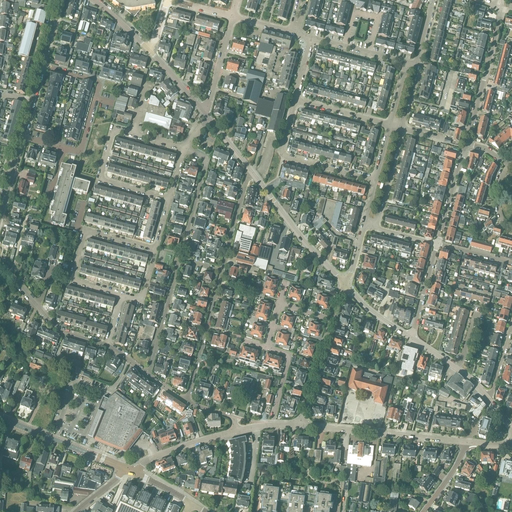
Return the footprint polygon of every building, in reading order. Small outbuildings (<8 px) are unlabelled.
[(69,0),(69,3),(68,6),(71,7),(70,10),(75,11),(77,4),(80,5),(82,0),(81,0),(74,0),(75,1),(69,0)] [(113,0),(134,18),(142,9),(155,7),(153,0),(113,0)] [(248,0),(246,11),(255,13),(258,0),(281,0),(277,19),(286,21),(291,0),(248,0)] [(422,4),(414,0),(412,5),(421,8),(422,4)] [(388,13),(389,8),(384,6),(385,2),(381,1),(380,5),(379,11),(388,13)] [(419,13),(421,8),(412,5),(410,10),(419,13)] [(71,7),(68,6),(66,12),(67,13),(66,17),(73,19),(74,15),(78,16),(79,13),(75,11),(70,10),(71,7)] [(91,17),(93,10),(88,8),(85,7),(83,13),(81,22),(80,22),(78,31),(86,33),(89,24),(89,21),(91,22),(92,18),(91,18),(91,17)] [(397,16),(397,14),(393,13),(394,9),(389,8),(388,13),(387,16),(387,17),(392,18),(396,19),(397,16)] [(442,12),(441,14),(448,16),(452,17),(452,14),(449,14),(450,10),(443,8),(442,12)] [(35,11),(34,17),(32,22),(33,23),(33,24),(43,27),(47,14),(35,11)] [(168,24),(167,27),(175,29),(176,26),(177,21),(180,13),(174,11),(172,19),(175,20),(173,25),(168,24)] [(191,16),(185,14),(183,22),(187,23),(186,26),(191,27),(194,18),(191,17),(191,16)] [(489,29),(491,23),(486,22),(486,21),(483,20),(484,17),(483,17),(481,16),(480,20),(479,23),(482,24),(481,27),(489,29)] [(201,27),(203,19),(197,17),(194,25),(201,27)] [(305,26),(311,28),(314,19),(311,18),(310,21),(307,21),(305,26)] [(102,36),(103,32),(104,30),(104,29),(105,29),(107,21),(102,20),(101,23),(100,22),(96,34),(102,36)] [(4,22),(0,21),(0,28),(6,29),(6,27),(9,28),(9,25),(7,25),(3,24),(4,22)] [(108,21),(107,21),(105,29),(104,29),(104,30),(110,31),(112,23),(112,22),(111,21),(109,21),(108,21)] [(322,25),(319,24),(317,29),(323,31),(326,22),(323,21),(322,25)] [(220,24),(214,22),(212,30),(211,32),(217,34),(218,28),(220,29),(221,25),(219,25),(220,24)] [(19,49),(20,50),(19,56),(29,58),(37,27),(27,25),(26,31),(24,30),(19,49)] [(339,25),(336,25),(335,28),(332,27),(331,33),(330,33),(337,35),(337,34),(339,25)] [(381,26),(379,30),(388,33),(390,34),(392,28),(381,26)] [(63,33),(61,42),(67,44),(66,47),(71,48),(76,30),(71,29),(70,35),(63,33)] [(260,43),(268,45),(269,40),(282,43),(281,48),(289,50),(292,39),(279,35),(278,35),(278,36),(276,36),(277,35),(276,35),(277,35),(263,31),(260,43)] [(408,33),(408,32),(407,32),(405,37),(408,38),(416,40),(418,35),(408,33)] [(184,44),(183,49),(184,49),(186,50),(188,46),(192,47),(195,36),(188,34),(188,35),(186,44),(184,44)] [(116,41),(113,40),(111,47),(120,50),(123,37),(117,35),(116,41)] [(129,38),(123,37),(120,50),(129,52),(131,45),(128,44),(129,38)] [(376,45),(381,46),(382,46),(384,37),(381,37),(380,40),(377,39),(376,45)] [(158,50),(163,52),(167,40),(164,39),(163,43),(160,43),(158,50)] [(392,43),(389,42),(387,48),(388,48),(393,49),(396,40),(393,39),(392,43)] [(78,43),(76,50),(79,51),(80,51),(87,53),(89,48),(89,46),(78,43)] [(406,46),(402,45),(401,51),(401,52),(407,53),(409,44),(406,43),(406,46)] [(247,51),(248,49),(243,48),(233,46),(232,51),(237,52),(237,53),(238,53),(239,53),(242,54),(243,54),(246,55),(247,51)] [(205,50),(204,54),(212,56),(214,50),(203,47),(202,50),(205,50)] [(64,51),(59,49),(58,55),(70,59),(73,50),(65,48),(64,51)] [(182,58),(183,53),(184,49),(183,49),(179,48),(176,59),(173,67),(179,69),(182,58)] [(95,49),(91,62),(98,63),(101,51),(95,49)] [(321,61),(321,59),(323,52),(321,51),(321,50),(318,49),(318,50),(317,50),(315,59),(321,61)] [(0,55),(2,56),(2,58),(8,59),(8,57),(5,56),(6,52),(5,52),(0,51),(0,55)] [(108,52),(101,51),(98,63),(104,65),(108,52)] [(131,65),(134,66),(137,56),(132,54),(128,66),(131,66),(131,65)] [(212,56),(204,54),(203,60),(211,62),(212,56)] [(277,77),(276,80),(277,81),(290,84),(297,56),(288,54),(287,57),(283,56),(282,60),(286,61),(284,68),(280,67),(279,71),(283,72),(281,78),(278,77),(277,77)] [(70,59),(58,55),(57,55),(55,61),(61,63),(60,66),(68,68),(70,59)] [(79,56),(75,68),(81,70),(85,57),(79,56)] [(137,68),(139,69),(142,57),(137,56),(134,66),(137,67),(137,68)] [(91,59),(85,57),(81,70),(87,72),(91,59)] [(142,57),(139,69),(141,69),(142,68),(145,69),(148,59),(142,57)] [(350,66),(352,59),(350,59),(350,58),(347,57),(347,58),(346,58),(344,65),(345,65),(344,67),(350,69),(350,66)] [(21,61),(21,63),(33,66),(34,61),(25,58),(24,62),(21,61)] [(229,60),(228,65),(242,69),(243,65),(239,64),(239,63),(229,60)] [(479,70),(480,66),(469,62),(465,61),(465,64),(473,66),(472,69),(479,70)] [(33,66),(21,63),(20,66),(23,66),(22,70),(31,72),(33,66)] [(105,63),(102,76),(108,78),(112,65),(105,63)] [(370,64),(368,71),(367,73),(373,75),(376,65),(370,64)] [(108,78),(114,80),(118,67),(112,65),(108,78)] [(226,70),(247,76),(248,71),(242,69),(228,65),(226,70)] [(384,75),(386,75),(393,77),(393,76),(394,76),(394,74),(394,73),(394,71),(393,70),(394,68),(386,66),(384,75)] [(124,69),(118,67),(114,80),(120,81),(124,69)] [(150,75),(149,76),(153,77),(153,76),(160,78),(159,82),(162,83),(163,77),(161,76),(162,72),(151,69),(150,75)] [(476,80),(477,75),(471,74),(472,72),(462,70),(462,74),(469,76),(468,79),(476,80)] [(125,71),(122,83),(130,85),(137,87),(140,88),(143,77),(125,71)] [(246,81),(248,81),(262,85),(264,79),(265,76),(248,71),(247,76),(246,81)] [(425,77),(436,80),(437,77),(434,76),(435,74),(424,71),(424,74),(425,74),(425,77)] [(52,72),(50,78),(61,81),(63,81),(65,76),(52,72)] [(29,78),(18,74),(17,77),(20,77),(19,81),(28,83),(29,78)] [(206,78),(198,76),(197,82),(204,84),(206,78)] [(51,78),(50,83),(60,86),(61,81),(50,78),(51,78)] [(225,84),(224,84),(234,87),(236,81),(226,78),(225,80),(224,80),(223,83),(225,84)] [(458,78),(455,90),(464,92),(467,80),(458,78)] [(161,89),(163,91),(171,84),(167,80),(158,88),(160,89),(161,89)] [(280,88),(288,90),(290,84),(277,81),(276,80),(275,84),(281,85),(280,88)] [(242,101),(243,102),(257,106),(262,85),(248,81),(248,82),(247,84),(246,88),(245,90),(244,96),(242,101)] [(58,91),(60,92),(62,86),(60,86),(50,83),(49,88),(58,91)] [(164,94),(165,96),(174,88),(171,84),(163,91),(162,92),(164,94)] [(223,88),(223,90),(232,93),(234,87),(224,84),(224,85),(223,85),(222,88),(223,88)] [(310,94),(312,95),(314,86),(308,84),(306,93),(306,94),(309,95),(310,94)] [(79,85),(78,90),(89,93),(91,88),(81,86),(79,85)] [(125,88),(124,90),(137,94),(138,91),(138,90),(136,89),(137,87),(130,85),(129,89),(125,88)] [(316,96),(318,96),(320,87),(320,86),(315,85),(314,86),(312,95),(312,96),(315,97),(316,96)] [(26,89),(15,86),(14,88),(17,88),(16,92),(17,92),(19,93),(25,94),(26,89)] [(382,89),(381,92),(388,94),(389,93),(390,91),(389,90),(390,88),(383,86),(380,86),(380,88),(382,89)] [(320,87),(318,96),(324,98),(326,89),(320,87)] [(174,88),(165,96),(167,98),(168,97),(170,99),(178,92),(174,88)] [(326,89),(324,98),(330,99),(332,90),(326,89)] [(335,101),(338,91),(332,89),(332,90),(330,99),(330,101),(332,102),(333,100),(335,101)] [(80,91),(78,95),(89,98),(90,94),(89,93),(78,90),(77,90),(80,91)] [(464,92),(455,90),(454,92),(460,94),(459,97),(463,98),(463,99),(470,101),(471,100),(472,98),(471,97),(472,96),(463,94),(464,92)] [(335,101),(341,102),(344,93),(338,91),(335,101)] [(430,95),(419,92),(418,94),(420,95),(419,98),(428,100),(430,95)] [(344,93),(341,102),(347,104),(349,95),(349,94),(344,93)] [(118,94),(114,110),(117,111),(124,113),(126,107),(128,100),(128,97),(118,94)] [(151,94),(146,114),(163,118),(172,120),(172,118),(165,111),(164,109),(162,106),(161,105),(158,102),(155,99),(151,94)] [(289,98),(277,95),(267,131),(279,134),(289,98)] [(349,95),(347,104),(353,105),(355,96),(349,95)] [(355,96),(353,105),(358,107),(360,100),(361,97),(355,96)] [(377,97),(376,103),(385,105),(386,100),(380,98),(377,97)] [(226,107),(229,99),(225,98),(224,102),(219,101),(218,103),(217,103),(216,107),(215,110),(214,114),(216,115),(215,116),(219,117),(219,116),(221,116),(224,106),(226,107)] [(46,99),(44,104),(54,107),(56,107),(57,102),(55,102),(46,99)] [(469,105),(470,104),(463,103),(463,101),(456,99),(455,102),(460,103),(459,107),(468,110),(469,108),(470,106),(469,105)] [(130,101),(128,100),(126,107),(128,107),(128,108),(134,110),(136,102),(130,100),(130,101)] [(180,110),(182,111),(179,118),(173,116),(173,119),(172,119),(172,120),(178,121),(179,122),(179,119),(183,120),(188,122),(192,109),(189,105),(190,104),(178,100),(177,104),(174,103),(172,108),(175,109),(174,114),(177,116),(180,110)] [(274,104),(259,100),(254,115),(270,120),(274,104)] [(377,111),(377,110),(383,112),(385,105),(376,103),(373,102),(371,110),(377,111)] [(223,121),(231,123),(232,119),(233,118),(233,117),(234,111),(229,110),(229,109),(227,109),(226,109),(223,121)] [(305,122),(305,121),(308,112),(305,111),(303,110),(302,111),(300,117),(299,120),(305,122)] [(121,112),(117,111),(116,114),(124,117),(123,119),(131,121),(132,116),(125,114),(121,112)] [(311,123),(312,120),(313,114),(311,113),(311,112),(308,111),(308,112),(305,121),(311,123)] [(459,115),(458,118),(466,120),(467,114),(458,111),(457,114),(459,115)] [(417,127),(420,117),(421,114),(418,113),(417,116),(415,115),(412,124),(416,125),(415,127),(417,127)] [(40,114),(38,119),(48,122),(49,123),(51,117),(41,115),(40,114)] [(163,118),(146,114),(144,123),(169,130),(172,120),(163,118)] [(423,127),(425,118),(420,117),(417,127),(420,128),(420,126),(423,127)] [(466,120),(458,118),(456,117),(454,123),(456,124),(464,126),(466,120)] [(436,121),(433,130),(436,130),(436,132),(438,133),(439,129),(443,130),(445,123),(439,122),(440,119),(436,118),(436,121)] [(479,124),(487,126),(489,120),(481,118),(479,124)] [(336,120),(335,126),(334,129),(340,130),(341,128),(340,128),(342,121),(340,121),(340,120),(337,119),(337,120),(336,120)] [(436,121),(431,119),(428,130),(430,131),(431,129),(433,130),(436,121)] [(177,124),(178,121),(172,120),(169,132),(167,138),(169,138),(171,133),(173,134),(173,132),(182,135),(184,127),(177,124)] [(265,129),(266,126),(264,125),(265,122),(258,120),(257,125),(262,127),(261,128),(265,129)] [(360,126),(354,124),(352,131),(352,134),(357,135),(360,126)] [(487,126),(479,124),(478,130),(486,132),(487,126)] [(37,125),(35,130),(47,133),(49,128),(47,127),(46,127),(37,125)] [(444,132),(447,133),(461,137),(463,132),(455,130),(455,133),(452,132),(448,130),(449,126),(446,125),(444,132)] [(242,129),(239,140),(243,141),(244,141),(245,135),(246,135),(248,129),(242,127),(242,129)] [(511,138),(510,128),(508,129),(502,134),(506,141),(511,138)] [(486,132),(478,130),(476,136),(482,137),(481,140),(484,140),(486,132)] [(461,137),(447,133),(446,136),(451,137),(453,137),(453,140),(460,142),(461,137)] [(506,141),(502,134),(496,139),(502,145),(506,141)] [(11,143),(12,138),(4,136),(1,135),(0,139),(0,142),(7,145),(8,142),(11,143)] [(260,140),(261,136),(256,135),(254,141),(255,142),(253,147),(249,146),(247,152),(255,154),(257,148),(259,143),(260,140)] [(114,147),(120,149),(122,141),(116,139),(114,147)] [(502,145),(496,139),(494,141),(491,139),(489,142),(499,149),(502,145)] [(297,151),(299,144),(300,141),(294,140),(291,149),(297,151)] [(368,142),(365,142),(364,148),(366,148),(373,150),(375,144),(368,142)] [(128,143),(126,151),(132,152),(134,144),(128,143)] [(134,144),(132,152),(138,154),(140,146),(134,144)] [(315,155),(317,149),(317,146),(311,145),(311,147),(309,154),(315,155)] [(140,146),(138,154),(144,156),(146,148),(140,146)] [(27,153),(26,158),(28,158),(27,160),(34,162),(37,162),(39,156),(36,155),(37,151),(38,150),(34,149),(30,148),(29,154),(27,153)] [(144,156),(150,157),(152,149),(146,148),(144,156)] [(150,157),(156,159),(158,151),(152,149),(150,157)] [(335,150),(329,149),(328,151),(326,158),(327,159),(329,160),(330,159),(332,160),(334,153),(335,150)] [(336,154),(334,153),(332,160),(332,161),(335,162),(336,161),(338,161),(340,155),(341,151),(337,150),(336,154)] [(158,151),(156,159),(162,160),(164,152),(158,151)] [(43,158),(42,163),(47,165),(50,155),(51,154),(45,152),(44,153),(43,158)] [(470,158),(470,161),(477,163),(478,160),(480,155),(471,152),(469,158),(470,158)] [(225,153),(220,165),(223,166),(225,162),(226,163),(230,154),(225,153)] [(50,155),(47,165),(55,167),(57,162),(55,161),(57,155),(51,154),(50,155)] [(170,154),(168,162),(174,164),(176,156),(170,154)] [(346,156),(344,163),(350,164),(352,155),(349,154),(349,157),(346,156)] [(52,219),(50,224),(63,228),(66,218),(64,218),(72,191),(76,192),(76,194),(81,195),(81,194),(86,195),(90,184),(87,184),(87,182),(73,178),(76,170),(71,169),(75,157),(74,157),(71,169),(67,168),(70,156),(66,168),(61,166),(48,214),(52,215),(51,219),(52,219)] [(369,167),(370,161),(361,159),(359,167),(363,168),(364,167),(364,166),(369,167)] [(417,161),(417,163),(422,164),(424,165),(423,167),(423,168),(425,169),(426,165),(426,163),(417,161)] [(478,163),(477,163),(470,161),(467,170),(474,172),(474,170),(478,163)] [(186,167),(185,170),(197,173),(197,171),(198,171),(198,170),(198,169),(196,168),(197,164),(191,162),(190,168),(186,167)] [(225,176),(231,177),(232,173),(232,171),(234,163),(229,162),(225,176)] [(486,168),(495,173),(498,168),(491,164),(489,168),(486,167),(486,168)] [(107,173),(113,175),(115,167),(109,165),(107,173)] [(280,185),(284,186),(291,188),(295,189),(303,191),(306,181),(308,173),(308,172),(284,165),(284,167),(282,175),(280,179),(279,185),(280,186),(280,185)] [(119,176),(121,168),(115,167),(113,175),(119,176)] [(232,171),(232,173),(242,175),(243,171),(240,170),(240,168),(236,167),(236,170),(234,169),(233,171),(232,171)] [(125,178),(127,170),(121,168),(119,176),(125,178)] [(487,172),(485,175),(493,178),(495,173),(486,168),(484,170),(487,172)] [(131,180),(133,172),(127,170),(125,178),(131,180)] [(137,181),(139,173),(139,172),(137,172),(137,173),(133,172),(131,180),(137,181)] [(143,175),(139,173),(137,181),(143,183),(145,175),(145,174),(143,173),(143,175)] [(240,182),(242,175),(232,173),(231,177),(234,178),(233,180),(240,182)] [(35,177),(32,176),(27,174),(25,182),(33,184),(35,177)] [(207,179),(223,184),(224,181),(216,179),(217,176),(209,174),(207,179)] [(149,185),(151,177),(145,175),(143,183),(149,185)] [(187,180),(186,182),(194,184),(195,180),(191,179),(192,178),(189,177),(187,177),(187,176),(182,175),(181,178),(187,180)] [(319,184),(321,176),(314,175),(312,182),(319,184)] [(481,177),(481,179),(484,181),(491,183),(493,178),(485,175),(484,178),(481,177)] [(325,186),(327,178),(321,176),(319,184),(325,186)] [(155,187),(157,179),(151,177),(149,185),(155,187)] [(331,187),(333,180),(327,178),(325,186),(331,187)] [(161,188),(163,180),(157,179),(155,187),(161,188)] [(483,182),(483,185),(487,187),(490,188),(491,183),(484,181),(481,179),(480,181),(483,182)] [(169,182),(163,180),(161,188),(167,190),(169,182)] [(338,189),(340,181),(333,180),(331,187),(338,189)] [(344,191),(346,183),(340,181),(338,189),(344,191)] [(25,196),(28,184),(20,182),(17,194),(18,194),(21,195),(20,196),(20,197),(21,198),(22,199),(23,199),(23,198),(24,197),(24,196),(25,196)] [(351,192),(353,185),(346,183),(344,191),(351,192)] [(357,194),(359,186),(353,185),(351,192),(357,194)] [(184,187),(182,186),(180,186),(178,190),(191,194),(192,189),(187,187),(187,186),(185,186),(184,187)] [(294,192),(295,189),(291,188),(284,186),(284,187),(285,187),(284,191),(283,191),(281,199),(289,201),(290,197),(291,197),(292,193),(291,193),(290,193),(291,191),(294,192)] [(359,186),(357,194),(363,196),(365,188),(359,186)] [(95,187),(93,194),(97,196),(96,197),(98,198),(99,196),(101,188),(95,187)] [(248,195),(252,196),(252,195),(256,196),(257,191),(254,191),(255,189),(254,188),(251,187),(251,188),(250,187),(248,195)] [(99,196),(105,198),(107,190),(101,188),(99,196)] [(479,190),(475,188),(475,191),(478,192),(477,194),(484,197),(486,192),(479,190)] [(105,198),(111,199),(113,192),(107,190),(105,198)] [(236,195),(225,193),(225,192),(221,191),(220,193),(225,194),(225,195),(228,196),(227,198),(235,200),(236,195)] [(111,199),(117,201),(119,193),(113,192),(111,199)] [(402,194),(395,192),(393,201),(400,203),(402,194)] [(123,203),(125,195),(119,193),(117,201),(123,203)] [(442,202),(443,198),(436,196),(431,195),(430,194),(429,197),(435,198),(435,201),(442,202)] [(125,195),(123,203),(129,204),(131,196),(125,195)] [(131,196),(129,204),(135,206),(137,198),(131,196)] [(186,208),(187,207),(188,207),(190,199),(186,198),(182,197),(179,205),(184,206),(183,206),(184,206),(184,207),(186,208)] [(456,203),(463,205),(464,198),(457,197),(457,199),(456,203)] [(140,209),(141,209),(141,208),(143,200),(137,198),(135,206),(138,207),(138,208),(139,209),(140,209)] [(304,200),(298,198),(297,203),(293,202),(291,212),(292,212),(292,213),(296,214),(296,213),(297,214),(299,206),(303,207),(304,200)] [(483,201),(472,198),(472,200),(475,201),(474,204),(481,206),(483,201)] [(234,206),(232,206),(224,204),(225,200),(219,199),(218,201),(217,206),(216,212),(220,213),(219,215),(225,217),(225,218),(230,219),(230,220),(233,210),(234,206)] [(11,214),(11,216),(12,217),(13,213),(15,213),(17,207),(18,208),(17,209),(24,210),(25,210),(25,207),(26,204),(19,203),(19,202),(15,201),(13,207),(11,214)] [(153,203),(151,209),(159,211),(161,205),(153,203)] [(178,205),(173,203),(171,211),(178,213),(183,214),(184,211),(177,209),(178,205)] [(201,204),(199,210),(210,213),(212,207),(201,204)] [(269,211),(270,207),(269,206),(268,206),(268,205),(267,204),(266,204),(265,204),(264,204),(264,205),(262,205),(260,212),(265,213),(265,214),(267,215),(267,214),(268,214),(269,211)] [(159,211),(151,209),(149,215),(157,217),(159,211)] [(208,221),(210,213),(199,210),(198,215),(199,216),(200,216),(202,216),(201,219),(208,221)] [(243,215),(252,218),(252,215),(254,216),(256,211),(252,210),(251,211),(245,210),(244,213),(243,214),(244,215),(243,215)] [(486,210),(483,220),(485,221),(486,218),(489,219),(491,212),(486,210)] [(307,223),(305,226),(309,227),(311,220),(312,220),(315,212),(309,211),(308,214),(306,222),(307,223)] [(183,225),(185,218),(182,217),(183,214),(174,212),(172,220),(175,221),(175,223),(183,225)] [(91,224),(93,216),(94,215),(91,214),(91,216),(87,215),(85,214),(84,220),(86,220),(85,223),(91,224)] [(157,217),(149,215),(148,221),(156,223),(157,217)] [(254,218),(252,218),(243,215),(243,216),(243,217),(242,218),(243,219),(242,222),(247,223),(247,224),(250,225),(251,223),(252,223),(254,218)] [(93,216),(91,224),(97,226),(99,218),(93,216)] [(9,223),(8,226),(14,227),(14,225),(19,226),(20,223),(21,223),(21,222),(21,221),(21,220),(15,218),(14,220),(13,220),(12,224),(9,223)] [(99,218),(97,226),(103,228),(105,220),(103,219),(99,218)] [(196,219),(194,227),(204,230),(206,222),(204,221),(204,220),(201,219),(198,218),(198,220),(196,219)] [(264,228),(266,220),(259,219),(257,226),(264,228)] [(324,219),(323,220),(318,225),(315,228),(318,231),(324,224),(327,222),(324,219)] [(111,221),(105,220),(103,228),(109,229),(111,221)] [(111,221),(109,229),(115,231),(116,227),(117,223),(111,221)] [(156,223),(148,221),(146,227),(154,229),(156,223)] [(484,232),(487,230),(488,229),(494,231),(494,228),(490,221),(484,225),(485,228),(483,230),(484,232)] [(32,230),(38,231),(39,226),(38,226),(39,224),(35,223),(35,225),(31,224),(31,226),(30,229),(32,230)] [(116,227),(115,231),(121,233),(122,229),(123,225),(117,223),(116,227)] [(121,233),(127,234),(129,226),(123,225),(122,229),(121,233)] [(237,233),(233,250),(239,251),(236,260),(236,262),(237,262),(252,266),(253,266),(253,265),(255,259),(248,257),(253,237),(254,237),(256,229),(240,225),(238,233),(237,233)] [(276,245),(281,228),(276,227),(276,226),(274,225),(273,226),(272,226),(267,242),(276,245)] [(129,226),(127,234),(133,236),(135,228),(129,226)] [(180,235),(182,228),(175,226),(173,226),(172,230),(174,231),(173,233),(180,235)] [(154,229),(146,227),(144,233),(152,235),(154,229)] [(346,227),(344,233),(353,235),(355,229),(349,228),(346,227)] [(26,246),(28,247),(30,240),(29,240),(32,232),(32,230),(30,229),(26,228),(25,232),(28,233),(28,235),(26,235),(24,239),(22,239),(20,246),(25,247),(26,246)] [(224,237),(225,235),(225,234),(224,234),(225,231),(220,230),(220,229),(216,228),(215,231),(216,231),(215,235),(223,237),(224,236),(224,237)] [(28,248),(32,250),(34,242),(33,242),(34,241),(36,242),(37,238),(35,237),(35,236),(37,236),(39,232),(38,231),(32,230),(32,232),(29,240),(30,240),(28,247),(29,247),(28,248)] [(425,234),(425,237),(432,239),(433,239),(433,237),(433,234),(431,234),(431,232),(424,230),(423,234),(425,234)] [(316,241),(323,235),(324,234),(322,232),(321,233),(319,231),(312,237),(316,241)] [(9,243),(12,232),(9,232),(8,234),(7,234),(5,240),(4,240),(3,245),(9,247),(9,244),(9,243)] [(194,232),(193,236),(207,240),(208,240),(209,236),(206,236),(206,237),(201,236),(202,234),(194,232)] [(152,235),(144,233),(143,239),(151,241),(152,235)] [(461,237),(448,233),(447,238),(460,241),(461,237)] [(321,246),(325,241),(327,240),(323,235),(316,241),(321,246)] [(175,247),(176,243),(178,244),(178,242),(179,242),(179,240),(179,238),(169,236),(168,241),(167,245),(175,247)] [(377,245),(379,238),(373,236),(371,244),(377,245)] [(290,240),(282,238),(279,251),(287,253),(290,240)] [(383,247),(385,239),(379,238),(377,245),(383,247)] [(214,252),(218,253),(219,247),(221,248),(222,245),(220,244),(221,241),(216,239),(214,245),(213,245),(213,246),(210,245),(211,243),(211,241),(208,240),(207,240),(207,242),(206,246),(210,247),(209,249),(214,250),(214,252)] [(389,248),(391,241),(385,239),(383,247),(389,248)] [(505,250),(506,247),(509,248),(511,240),(506,239),(503,249),(505,250)] [(92,250),(94,242),(88,240),(86,248),(92,250)] [(325,241),(321,246),(325,250),(330,246),(325,241)] [(395,250),(397,242),(391,241),(389,248),(395,250)] [(98,251),(100,243),(94,242),(92,250),(98,251)] [(401,252),(403,244),(397,242),(395,250),(401,252)] [(104,253),(106,245),(100,243),(98,251),(104,253)] [(404,244),(403,244),(401,252),(402,252),(401,253),(410,256),(412,248),(410,247),(410,245),(407,245),(407,244),(405,243),(404,244)] [(199,257),(200,251),(197,250),(198,246),(191,244),(189,252),(194,254),(194,256),(199,257)] [(110,255),(112,247),(106,245),(104,253),(110,255)] [(210,247),(206,246),(205,251),(207,252),(206,258),(211,259),(211,258),(216,259),(218,253),(214,252),(214,250),(209,249),(210,247)] [(51,247),(48,258),(54,260),(57,248),(51,247)] [(116,256),(118,248),(112,247),(110,255),(116,256)] [(251,247),(248,257),(255,259),(257,259),(260,249),(251,247)] [(260,247),(257,259),(268,262),(271,249),(260,247)] [(299,255),(301,249),(292,247),(289,261),(292,262),(293,257),(294,254),(299,255)] [(122,258),(124,250),(118,248),(116,256),(122,258)] [(338,260),(341,252),(341,250),(335,248),(332,258),(338,260)] [(341,252),(338,260),(345,261),(346,261),(347,261),(347,258),(346,258),(347,254),(348,254),(349,251),(341,249),(341,250),(341,252)] [(442,249),(441,254),(456,258),(461,259),(462,255),(458,254),(457,256),(449,254),(450,252),(442,249)] [(128,259),(130,251),(124,250),(122,258),(128,259)] [(136,253),(130,251),(128,259),(134,261),(136,253)] [(142,255),(136,253),(134,261),(140,263),(142,255)] [(142,255),(140,263),(146,264),(148,256),(142,255)] [(369,258),(366,257),(365,257),(364,260),(365,260),(365,262),(374,265),(375,259),(374,259),(375,256),(370,255),(369,258)] [(253,265),(253,266),(259,268),(259,269),(265,271),(268,262),(257,259),(255,259),(253,265)] [(462,261),(460,269),(463,269),(463,268),(469,269),(471,260),(466,259),(465,262),(462,261)] [(313,262),(305,260),(302,271),(310,274),(313,262)] [(473,273),(474,270),(476,262),(471,260),(469,269),(468,271),(473,273)] [(35,262),(32,273),(35,273),(34,276),(35,277),(35,278),(36,278),(37,279),(38,278),(39,278),(42,279),(46,265),(35,262)] [(372,270),(374,265),(365,262),(364,265),(363,264),(362,267),(364,267),(363,268),(366,268),(366,271),(370,272),(370,274),(374,275),(375,270),(372,270)] [(416,269),(423,270),(424,266),(413,263),(412,263),(410,262),(409,265),(414,266),(414,268),(415,268),(416,269)] [(234,269),(238,270),(243,272),(243,273),(246,274),(247,268),(236,265),(234,269)] [(85,276),(87,268),(81,266),(79,274),(85,276)] [(446,268),(438,266),(436,271),(448,274),(449,272),(445,271),(446,268)] [(497,267),(492,266),(490,274),(495,276),(494,279),(497,280),(499,275),(499,273),(496,272),(497,267)] [(190,278),(192,269),(185,267),(182,278),(187,279),(187,278),(190,278)] [(91,277),(93,269),(87,268),(85,276),(91,277)] [(237,274),(238,270),(234,269),(231,268),(231,270),(229,269),(228,275),(229,276),(229,277),(232,278),(231,280),(232,281),(237,282),(238,281),(240,275),(237,274)] [(97,279),(99,271),(93,269),(91,277),(97,279)] [(103,281),(105,273),(99,271),(97,279),(103,281)] [(157,276),(168,279),(170,274),(159,271),(158,276),(157,276)] [(265,283),(277,286),(278,283),(277,282),(277,280),(274,279),(271,278),(269,278),(271,273),(267,271),(265,277),(267,278),(265,283),(265,282),(265,283)] [(211,282),(213,274),(205,272),(203,280),(211,282)] [(105,273),(103,281),(109,282),(111,274),(105,273)] [(370,275),(369,275),(366,273),(365,276),(362,274),(361,276),(358,275),(357,279),(359,280),(358,282),(360,283),(361,283),(364,284),(367,278),(369,279),(370,275)] [(111,274),(109,282),(115,284),(117,276),(111,274)] [(121,285),(123,277),(117,276),(115,284),(121,285)] [(167,285),(168,279),(157,276),(156,281),(152,280),(151,283),(156,284),(156,282),(159,282),(159,283),(167,285)] [(323,286),(325,277),(325,276),(323,276),(322,276),(319,276),(318,280),(317,280),(316,284),(323,286)] [(421,278),(412,276),(412,277),(407,276),(406,280),(420,284),(421,278)] [(127,287),(129,279),(123,277),(121,285),(127,287)] [(331,281),(329,280),(330,279),(325,278),(326,277),(325,277),(323,286),(326,287),(325,291),(330,292),(331,289),(331,288),(332,286),(333,284),(332,283),(333,282),(331,282),(331,281)] [(447,281),(435,278),(434,283),(443,285),(445,286),(446,283),(447,281)] [(133,289),(135,281),(129,279),(127,287),(133,289)] [(141,282),(135,281),(133,289),(139,290),(141,282)] [(264,282),(262,288),(274,291),(275,290),(276,290),(277,286),(265,283),(265,282),(264,282)] [(158,285),(151,283),(149,291),(154,292),(154,294),(164,297),(166,290),(158,288),(158,285)] [(209,290),(201,288),(201,287),(201,285),(202,285),(202,284),(196,283),(195,290),(199,291),(200,292),(199,296),(207,298),(209,290)] [(406,287),(406,289),(417,292),(418,287),(406,283),(405,287),(406,287)] [(454,295),(460,296),(463,284),(461,283),(460,286),(456,285),(454,295)] [(466,298),(468,288),(465,287),(465,285),(463,284),(460,296),(466,298)] [(370,289),(367,294),(371,296),(371,297),(372,298),(374,297),(378,290),(374,288),(375,287),(371,285),(369,289),(370,289)] [(505,291),(497,289),(496,293),(501,294),(508,296),(509,292),(511,293),(511,286),(509,285),(508,288),(506,287),(505,291)] [(301,295),(302,290),(306,291),(307,288),(301,286),(300,289),(299,289),(295,288),(292,287),(292,289),(290,288),(289,292),(301,295)] [(472,289),(468,288),(466,298),(471,299),(475,287),(472,286),(472,289)] [(71,297),(73,289),(67,287),(65,295),(71,297)] [(183,288),(180,287),(179,289),(177,295),(185,297),(184,297),(188,298),(188,295),(185,295),(186,291),(183,290),(183,288)] [(475,287),(471,299),(477,301),(480,291),(476,290),(477,288),(475,287)] [(258,296),(264,298),(265,295),(266,295),(269,296),(273,297),(273,295),(275,295),(276,292),(274,291),(262,288),(260,293),(259,293),(258,296)] [(77,298),(79,290),(73,289),(71,297),(77,298)] [(221,294),(222,295),(231,297),(232,294),(234,294),(235,292),(224,289),(223,292),(222,292),(221,294)] [(417,292),(406,289),(405,291),(406,292),(405,295),(415,297),(417,292)] [(486,292),(486,290),(484,289),(483,292),(480,291),(477,301),(483,302),(486,292)] [(83,300),(85,292),(79,290),(77,298),(83,300)] [(317,300),(329,304),(330,300),(329,300),(329,298),(326,297),(326,296),(322,295),(322,296),(321,295),(322,292),(315,290),(314,293),(317,294),(315,300),(317,300)] [(377,299),(380,301),(384,293),(378,290),(374,297),(374,298),(374,299),(376,300),(377,299)] [(489,291),(486,290),(486,292),(483,302),(489,304),(492,294),(488,293),(489,291)] [(89,302),(91,294),(85,292),(83,300),(89,302)] [(303,296),(301,295),(289,292),(288,296),(289,296),(289,298),(292,299),(296,300),(297,300),(296,303),(303,305),(303,302),(301,302),(303,296)] [(493,297),(492,300),(495,300),(496,298),(500,299),(501,294),(496,293),(495,292),(494,292),(492,297),(493,297)] [(95,303),(97,295),(91,294),(89,302),(95,303)] [(57,299),(57,298),(55,297),(54,300),(51,299),(52,296),(48,295),(45,304),(49,305),(48,307),(49,307),(49,308),(54,310),(55,304),(59,305),(61,300),(60,300),(57,299)] [(101,305),(103,297),(97,295),(95,303),(101,305)] [(428,301),(441,304),(441,302),(437,301),(438,298),(430,296),(428,301)] [(107,307),(109,299),(103,297),(101,305),(107,307)] [(260,301),(259,307),(269,310),(270,310),(271,306),(270,306),(270,304),(267,303),(264,302),(263,302),(263,299),(258,297),(257,300),(260,301)] [(115,300),(109,299),(107,307),(113,308),(115,300)] [(207,305),(207,302),(196,299),(196,302),(199,303),(198,306),(206,308),(206,307),(207,305)] [(328,307),(329,304),(317,300),(316,306),(311,305),(310,308),(317,310),(318,307),(319,307),(323,308),(326,309),(326,307),(328,307)] [(11,314),(16,316),(20,307),(16,306),(18,302),(15,301),(13,305),(12,304),(9,311),(12,312),(11,314)] [(173,305),(189,309),(190,305),(186,304),(186,306),(181,305),(182,303),(175,301),(173,305)] [(427,306),(429,306),(429,308),(436,310),(437,306),(445,308),(443,313),(448,315),(450,307),(447,306),(441,304),(428,301),(427,306)] [(347,302),(345,308),(349,310),(349,311),(354,312),(358,313),(359,311),(357,310),(357,309),(355,308),(354,307),(354,306),(350,305),(350,303),(347,302)] [(499,305),(503,306),(503,308),(511,310),(511,305),(500,302),(499,305)] [(222,303),(221,309),(232,312),(232,308),(231,308),(231,305),(230,305),(222,303)] [(152,307),(152,310),(161,313),(162,307),(150,304),(150,306),(152,307)] [(393,319),(398,320),(401,310),(398,309),(398,308),(396,307),(397,305),(396,304),(394,304),(393,306),(394,306),(392,310),(395,311),(393,319)] [(125,305),(124,311),(133,313),(134,310),(136,311),(137,309),(125,305)] [(27,310),(20,307),(16,316),(20,318),(19,320),(23,321),(25,317),(24,317),(27,310)] [(268,312),(269,310),(259,307),(257,312),(269,316),(270,312),(268,312)] [(349,310),(345,308),(344,310),(343,310),(342,314),(351,317),(352,314),(353,315),(354,312),(349,311),(349,310)] [(219,316),(226,317),(227,317),(230,318),(232,312),(221,309),(219,316)] [(401,310),(398,320),(404,321),(407,310),(404,309),(404,311),(401,310)] [(455,312),(454,314),(467,318),(469,312),(459,309),(458,313),(455,312)] [(161,313),(152,310),(149,310),(148,312),(151,312),(150,316),(159,318),(161,313)] [(409,311),(407,310),(404,321),(409,323),(412,313),(409,312),(409,311)] [(132,317),(133,313),(124,311),(122,316),(134,320),(134,318),(132,317)] [(268,319),(269,316),(257,312),(255,311),(253,317),(252,317),(251,320),(257,322),(258,319),(259,319),(262,320),(266,321),(266,319),(268,319)] [(67,324),(70,312),(68,312),(68,315),(64,314),(62,323),(67,324)] [(189,318),(201,321),(201,319),(202,319),(202,317),(202,316),(198,315),(199,314),(194,313),(194,315),(191,314),(189,318)] [(281,320),(295,324),(296,318),(299,319),(299,316),(293,314),(292,317),(291,317),(287,316),(284,315),(283,317),(282,316),(281,320)] [(456,317),(455,320),(465,323),(467,318),(454,314),(454,316),(456,317)] [(507,323),(508,317),(497,314),(497,317),(500,318),(499,320),(507,323)] [(78,327),(81,316),(79,315),(79,318),(75,317),(73,326),(78,327)] [(170,315),(169,321),(179,323),(180,320),(180,318),(177,318),(177,317),(170,315)] [(438,319),(438,318),(439,316),(435,315),(435,316),(434,319),(432,319),(431,321),(427,320),(427,321),(425,321),(423,328),(429,329),(429,328),(434,329),(435,324),(436,325),(437,322),(438,319)] [(85,322),(86,322),(86,320),(83,319),(84,316),(81,316),(78,327),(84,329),(85,322)] [(133,322),(134,320),(122,316),(121,322),(130,324),(131,321),(133,322)] [(159,318),(150,316),(149,319),(147,319),(146,321),(144,320),(143,325),(146,325),(149,326),(150,322),(158,324),(159,318)] [(226,317),(219,316),(217,322),(228,325),(229,320),(226,319),(226,317)] [(351,322),(352,320),(341,317),(341,318),(340,320),(340,323),(342,324),(341,325),(345,326),(345,325),(348,326),(349,321),(351,322)] [(200,322),(201,321),(189,318),(187,318),(187,319),(189,320),(188,322),(191,323),(191,325),(195,326),(195,325),(200,326),(201,325),(201,324),(200,323),(201,322),(200,322)] [(307,328),(309,328),(321,332),(322,328),(320,327),(321,325),(318,324),(314,323),(313,323),(314,320),(308,318),(307,322),(308,322),(307,328)] [(435,324),(434,329),(442,331),(444,324),(443,324),(443,322),(441,322),(441,319),(438,318),(438,319),(437,322),(436,325),(435,324)] [(88,332),(92,321),(90,320),(89,323),(86,322),(85,322),(84,329),(83,331),(88,332)] [(251,320),(250,320),(249,323),(250,323),(249,326),(253,327),(252,330),(264,333),(265,329),(263,329),(264,327),(261,326),(257,325),(256,325),(257,322),(251,320)] [(288,331),(293,333),(294,330),(293,330),(295,324),(281,320),(280,324),(281,324),(281,326),(284,327),(288,328),(289,328),(288,331)] [(452,323),(451,325),(464,329),(465,323),(455,320),(454,324),(452,323)] [(32,322),(32,324),(31,326),(30,326),(28,331),(29,331),(27,335),(27,336),(33,339),(39,325),(38,325),(37,323),(36,323),(34,323),(32,322)] [(131,331),(133,332),(134,329),(131,329),(129,328),(130,324),(121,322),(119,327),(131,331)] [(228,325),(217,322),(215,329),(223,331),(226,332),(228,325)] [(369,322),(369,323),(366,322),(365,324),(363,324),(363,327),(364,327),(363,330),(370,332),(372,333),(374,325),(372,325),(372,323),(371,323),(369,322)] [(99,335),(103,324),(101,323),(100,326),(96,325),(94,334),(99,335)] [(103,324),(99,335),(105,337),(108,328),(104,327),(105,324),(103,324)] [(149,326),(146,325),(142,339),(152,341),(155,328),(149,326)] [(453,328),(452,332),(462,335),(464,329),(451,325),(450,328),(453,328)] [(505,329),(492,326),(491,329),(496,330),(496,333),(503,335),(505,329)] [(130,333),(131,331),(119,327),(118,333),(127,335),(127,332),(130,333)] [(39,337),(42,338),(45,330),(40,328),(34,342),(37,343),(38,339),(39,337)] [(309,328),(308,331),(305,330),(303,336),(309,337),(310,334),(317,337),(318,335),(319,335),(321,332),(309,328)] [(198,336),(199,333),(195,331),(193,330),(192,330),(187,329),(186,333),(187,334),(186,338),(197,341),(198,341),(199,337),(198,336)] [(167,330),(165,335),(177,338),(177,337),(176,337),(177,334),(179,335),(178,338),(181,339),(183,332),(175,330),(175,332),(167,330)] [(252,330),(251,333),(248,331),(246,337),(252,339),(253,336),(254,336),(257,337),(260,338),(261,336),(263,337),(264,333),(252,330)] [(292,339),(293,333),(288,331),(287,334),(286,334),(282,333),(279,332),(278,334),(277,333),(276,337),(287,341),(288,338),(292,339)] [(385,333),(386,333),(379,331),(378,335),(375,335),(374,339),(377,340),(383,342),(385,337),(386,338),(387,334),(385,333)] [(52,333),(50,332),(45,343),(48,344),(49,341),(52,342),(55,334),(52,333)] [(448,337),(460,341),(462,335),(452,332),(451,336),(448,335),(448,337)] [(126,339),(127,335),(118,333),(116,338),(128,342),(128,340),(126,339)] [(60,336),(55,334),(52,342),(54,343),(53,347),(55,348),(60,336)] [(221,342),(228,344),(230,339),(214,334),(212,341),(216,342),(217,341),(221,342)] [(286,346),(287,341),(276,337),(275,341),(276,341),(276,343),(279,344),(283,345),(284,346),(283,349),(288,350),(289,347),(286,346)] [(344,340),(336,337),(335,340),(334,341),(333,342),(334,343),(334,344),(342,346),(343,346),(345,340),(344,340)] [(450,340),(449,344),(459,346),(460,341),(448,337),(447,339),(450,340)] [(482,337),(480,345),(484,347),(486,342),(489,343),(492,344),(492,346),(500,348),(501,343),(487,339),(482,337)] [(127,344),(128,342),(116,338),(114,344),(123,346),(124,343),(127,344)] [(68,351),(69,349),(67,349),(70,339),(68,339),(68,340),(65,339),(62,347),(66,349),(66,351),(68,351)] [(385,351),(389,352),(389,350),(394,352),(394,349),(397,341),(396,340),(395,339),(394,340),(391,339),(389,347),(386,346),(385,351)] [(149,344),(140,341),(139,341),(138,343),(137,343),(136,348),(140,349),(139,354),(146,356),(147,354),(148,350),(147,349),(149,344)] [(225,347),(228,347),(227,348),(230,349),(231,345),(228,344),(221,342),(217,341),(216,342),(212,341),(212,342),(211,342),(210,344),(211,346),(218,348),(217,350),(224,352),(225,347)] [(397,341),(394,349),(394,352),(399,353),(400,350),(401,350),(403,342),(400,342),(400,341),(398,341),(397,341)] [(78,352),(81,342),(79,342),(78,343),(75,342),(73,350),(77,352),(76,354),(78,354),(79,352),(78,352)] [(305,348),(314,351),(315,349),(314,348),(315,345),(305,342),(304,344),(302,348),(305,349),(305,348)] [(458,350),(459,346),(449,344),(447,349),(446,349),(445,352),(456,355),(458,350)] [(411,380),(419,351),(409,349),(409,347),(404,346),(396,376),(411,380)] [(238,360),(244,362),(248,348),(244,347),(244,348),(242,348),(241,351),(240,355),(240,356),(237,355),(236,358),(235,360),(238,361),(238,360)] [(193,351),(181,348),(180,352),(181,352),(180,353),(182,353),(182,352),(185,353),(185,354),(191,356),(193,351)] [(248,348),(244,362),(249,363),(253,351),(251,350),(252,349),(248,348)] [(313,354),(314,351),(305,348),(305,349),(303,348),(302,349),(301,351),(302,352),(301,354),(311,357),(312,354),(313,354)] [(237,351),(231,349),(229,356),(230,356),(235,358),(237,351)] [(253,349),(253,351),(249,363),(255,365),(254,367),(257,368),(259,361),(256,360),(257,359),(257,360),(258,356),(259,353),(257,352),(257,351),(253,349)] [(103,358),(106,352),(100,350),(97,356),(103,358)] [(54,356),(51,355),(45,353),(44,354),(37,351),(35,355),(52,362),(54,356)] [(496,362),(497,357),(483,353),(482,356),(488,357),(487,360),(496,362)] [(269,366),(272,356),(272,355),(268,354),(268,355),(266,355),(265,358),(264,361),(264,362),(263,363),(260,362),(259,367),(262,368),(262,367),(268,369),(269,366)] [(269,366),(274,368),(277,356),(274,355),(273,357),(272,356),(269,366)] [(281,358),(277,356),(274,368),(273,370),(279,372),(278,373),(282,374),(283,368),(280,367),(281,366),(281,367),(282,363),(283,360),(281,359),(281,358)] [(338,362),(339,359),(330,356),(329,360),(328,360),(328,361),(328,362),(328,363),(336,365),(337,362),(338,362)] [(421,357),(418,368),(417,369),(418,370),(420,371),(421,370),(422,369),(423,369),(422,373),(427,375),(429,368),(425,367),(427,359),(425,358),(424,357),(423,357),(422,357),(421,357)] [(32,361),(30,367),(32,368),(32,369),(35,370),(35,369),(41,371),(43,366),(44,366),(46,362),(35,358),(33,361),(32,361)] [(117,365),(120,361),(115,358),(109,367),(112,369),(114,367),(116,368),(117,368),(118,366),(117,365)] [(182,365),(189,367),(189,365),(191,366),(192,361),(181,358),(178,368),(181,369),(182,365)] [(155,373),(161,374),(163,366),(161,366),(163,360),(159,359),(157,365),(156,364),(154,372),(155,373)] [(300,359),(299,361),(298,366),(300,366),(308,368),(309,367),(309,366),(309,365),(310,362),(300,359)] [(486,367),(493,370),(495,365),(481,361),(480,364),(486,365),(486,367)] [(163,366),(161,374),(160,375),(162,376),(161,378),(165,379),(170,364),(166,363),(166,364),(164,363),(163,366)] [(189,367),(182,365),(181,369),(178,368),(178,369),(178,371),(180,372),(186,373),(187,371),(188,370),(189,370),(189,368),(188,368),(189,367)] [(435,378),(435,377),(438,367),(432,365),(431,369),(430,369),(428,376),(435,378)] [(325,373),(333,375),(333,376),(336,376),(337,373),(338,369),(332,367),(332,368),(327,367),(326,369),(325,369),(325,372),(325,373)] [(438,367),(435,377),(437,378),(437,379),(441,380),(443,373),(442,372),(443,368),(438,367)] [(121,384),(118,390),(121,392),(122,391),(122,390),(124,386),(125,387),(128,382),(130,379),(130,380),(136,372),(131,369),(126,376),(121,384)] [(172,372),(177,373),(175,378),(175,377),(172,385),(178,386),(181,376),(182,373),(180,373),(180,372),(173,369),(172,372)] [(297,370),(295,377),(305,380),(307,373),(297,370)] [(483,375),(483,377),(491,380),(492,375),(477,370),(476,373),(483,375)] [(376,377),(354,371),(349,390),(358,392),(358,389),(373,393),(373,395),(374,398),(376,399),(375,403),(383,405),(382,407),(385,408),(393,378),(390,377),(391,374),(383,372),(382,375),(377,374),(376,377)] [(132,386),(135,383),(140,376),(138,374),(136,372),(130,380),(130,379),(128,382),(132,386)] [(181,376),(178,386),(177,387),(180,388),(180,389),(181,390),(183,391),(184,390),(188,378),(183,376),(184,374),(182,373),(181,376)] [(267,376),(258,374),(256,380),(259,381),(259,379),(266,381),(263,389),(269,391),(273,378),(267,376)] [(463,379),(456,374),(448,385),(453,388),(452,389),(460,395),(458,397),(465,401),(466,401),(470,396),(468,394),(474,387),(467,381),(466,382),(463,379)] [(491,380),(483,377),(476,375),(476,377),(478,378),(477,379),(482,380),(481,383),(486,384),(486,386),(489,387),(491,380)] [(30,379),(24,376),(18,390),(23,393),(26,387),(27,388),(30,379)] [(135,383),(132,386),(137,389),(144,379),(143,378),(140,376),(135,383)] [(305,380),(295,377),(294,383),(303,386),(305,380)] [(404,379),(395,377),(393,385),(396,386),(397,384),(402,385),(404,379)] [(333,384),(334,381),(327,379),(323,378),(323,380),(322,381),(321,383),(322,383),(322,384),(330,386),(331,383),(333,384)] [(140,389),(142,391),(148,382),(144,379),(137,389),(139,391),(140,389)] [(240,391),(242,386),(241,386),(242,381),(235,380),(235,379),(235,380),(232,389),(228,388),(226,394),(229,394),(228,398),(228,399),(228,400),(228,401),(228,402),(232,403),(233,403),(233,401),(234,401),(235,400),(238,389),(240,389),(240,391)] [(250,385),(250,384),(252,381),(243,379),(242,382),(243,383),(241,390),(244,391),(244,392),(245,393),(247,393),(248,393),(249,389),(250,389),(251,385),(250,385)] [(205,385),(206,382),(200,380),(200,382),(198,389),(196,388),(195,394),(197,394),(196,396),(201,397),(203,387),(204,387),(205,385)] [(8,385),(10,382),(7,381),(6,384),(4,387),(0,385),(0,398),(2,399),(8,385)] [(13,383),(10,382),(8,385),(2,399),(2,400),(3,401),(5,402),(7,401),(10,393),(9,393),(12,386),(13,383)] [(142,391),(144,393),(143,394),(145,395),(153,385),(148,382),(142,391)] [(206,382),(205,385),(204,387),(203,387),(201,397),(207,398),(209,398),(210,394),(208,394),(210,386),(209,386),(209,385),(205,384),(206,382)] [(153,385),(145,395),(147,397),(149,394),(152,396),(157,389),(153,385)] [(331,396),(332,392),(331,392),(332,389),(321,386),(320,389),(319,389),(319,391),(319,392),(331,396)] [(422,396),(424,388),(419,386),(416,394),(422,396)] [(426,387),(424,392),(437,396),(438,391),(426,387)] [(505,392),(501,391),(502,388),(500,387),(499,390),(496,399),(499,400),(500,401),(501,401),(502,401),(503,401),(505,392)] [(290,388),(289,390),(292,391),(291,394),(300,397),(302,391),(295,389),(295,388),(293,388),(292,389),(290,388)] [(451,393),(441,388),(438,394),(448,399),(451,393)] [(221,402),(223,393),(219,392),(220,390),(217,389),(216,391),(216,390),(215,394),(214,397),(214,398),(213,401),(216,402),(216,403),(220,404),(221,402)] [(33,394),(32,393),(27,391),(20,407),(30,411),(30,410),(32,411),(34,407),(31,406),(32,405),(33,404),(34,402),(33,401),(35,398),(33,394)] [(103,398),(89,435),(128,451),(142,432),(139,430),(146,414),(116,391),(106,399),(103,398)] [(164,405),(165,402),(169,396),(164,393),(160,399),(163,401),(162,403),(164,405)] [(165,402),(171,406),(174,400),(169,397),(169,396),(165,402)] [(325,405),(326,402),(324,402),(325,399),(319,397),(317,396),(316,401),(316,402),(316,401),(319,402),(319,403),(325,405)] [(468,404),(473,407),(478,400),(473,396),(468,404)] [(287,401),(286,404),(296,408),(297,404),(298,405),(299,402),(298,402),(299,401),(288,398),(287,401)] [(469,413),(471,414),(478,418),(486,407),(480,399),(478,400),(473,407),(471,410),(469,413)] [(146,410),(151,403),(147,400),(142,407),(146,410)] [(174,400),(171,406),(176,409),(180,404),(175,400),(174,400)] [(263,403),(263,402),(257,400),(256,402),(255,402),(255,403),(254,402),(253,406),(254,407),(254,408),(257,409),(256,414),(261,415),(263,404),(263,403)] [(457,409),(468,413),(469,413),(471,410),(473,407),(468,404),(466,406),(452,402),(451,408),(457,408),(457,409)] [(404,416),(407,417),(406,420),(409,421),(409,422),(411,423),(412,422),(413,422),(416,411),(412,410),(414,405),(412,404),(408,403),(407,404),(406,409),(404,416)] [(176,410),(181,413),(184,409),(185,407),(180,404),(176,409),(176,410)] [(296,408),(286,404),(285,406),(282,405),(280,411),(286,413),(286,412),(288,413),(289,412),(291,412),(290,414),(293,415),(295,408),(296,408)] [(318,415),(322,415),(321,417),(324,417),(325,407),(322,406),(322,408),(319,408),(314,408),(314,410),(313,410),(313,415),(318,416),(318,415)] [(336,414),(337,408),(328,407),(327,416),(329,416),(333,417),(334,414),(336,414)] [(386,419),(393,421),(395,411),(392,410),(392,408),(390,408),(389,409),(388,409),(387,412),(388,412),(386,419)] [(189,409),(187,411),(184,415),(185,415),(188,418),(187,418),(188,423),(189,422),(190,425),(195,423),(192,415),(193,412),(189,409)] [(399,412),(395,411),(393,421),(399,423),(401,416),(402,416),(403,413),(402,413),(403,409),(400,409),(399,412)] [(427,423),(430,413),(424,412),(425,410),(422,409),(418,421),(424,422),(425,424),(427,423)] [(206,421),(209,421),(210,426),(219,425),(218,416),(207,413),(202,411),(201,416),(206,417),(207,417),(206,417),(205,419),(205,420),(206,421)] [(483,423),(482,422),(481,423),(479,423),(478,427),(480,427),(480,428),(481,429),(479,436),(479,437),(485,439),(486,439),(487,438),(488,434),(492,421),(484,418),(484,420),(483,423)] [(193,435),(190,425),(189,422),(188,423),(182,425),(187,437),(193,435)] [(165,432),(166,434),(169,442),(176,440),(172,429),(165,432)] [(162,445),(169,442),(166,434),(159,436),(162,445)] [(240,484),(243,474),(244,467),(244,459),(244,452),(243,445),(253,442),(252,437),(227,443),(228,443),(229,444),(230,447),(230,448),(232,448),(232,450),(230,450),(231,454),(232,454),(232,456),(230,456),(231,460),(232,460),(232,462),(230,462),(231,466),(230,466),(230,467),(232,467),(232,469),(230,469),(230,472),(229,472),(229,473),(231,473),(230,475),(228,475),(228,478),(228,479),(227,481),(238,484),(240,484),(239,489),(245,490),(246,487),(244,487),(245,485),(240,484)] [(302,447),(303,438),(297,437),(297,441),(294,440),(293,448),(299,449),(299,447),(302,447)] [(276,454),(277,448),(273,447),(273,439),(270,439),(270,438),(267,438),(263,438),(262,454),(272,455),(272,456),(276,456),(276,454)] [(309,438),(303,438),(302,447),(304,447),(304,449),(309,450),(310,450),(311,442),(308,442),(309,438)] [(19,444),(18,443),(15,442),(12,441),(8,440),(7,440),(7,441),(4,450),(5,450),(3,456),(16,460),(19,449),(17,449),(19,444)] [(334,453),(335,446),(335,443),(326,442),(324,452),(334,453)] [(372,462),(373,447),(353,445),(353,447),(349,446),(347,464),(351,465),(356,466),(370,467),(371,462),(372,462)] [(202,448),(205,459),(208,458),(209,459),(213,458),(211,452),(209,453),(207,447),(206,447),(202,448)] [(201,465),(203,465),(203,467),(204,467),(207,466),(206,464),(205,459),(202,448),(197,450),(199,458),(198,458),(198,459),(198,461),(199,461),(201,465)] [(452,457),(452,452),(445,451),(445,453),(444,453),(444,455),(441,455),(440,460),(443,460),(445,461),(445,464),(449,465),(450,461),(451,460),(451,458),(450,458),(451,457),(452,457)] [(44,466),(48,454),(40,452),(37,464),(34,474),(39,476),(40,471),(42,472),(44,466)] [(52,455),(49,463),(47,463),(44,473),(49,475),(50,470),(49,470),(50,466),(56,468),(56,466),(58,462),(59,461),(60,459),(59,457),(52,455)] [(179,467),(188,463),(185,455),(183,455),(176,457),(175,458),(179,467)] [(32,461),(30,460),(30,458),(26,456),(25,459),(23,458),(19,469),(29,472),(27,482),(30,483),(31,473),(33,468),(30,468),(32,461)] [(214,475),(218,456),(214,456),(212,467),(208,467),(205,474),(214,475)] [(276,456),(272,456),(272,465),(257,464),(257,469),(275,470),(276,461),(276,456)] [(162,473),(175,469),(171,459),(156,464),(155,466),(156,468),(157,469),(158,468),(159,470),(161,469),(162,473)] [(372,485),(371,490),(384,491),(385,479),(387,459),(384,459),(382,479),(373,478),(373,479),(372,485)] [(464,468),(472,472),(474,469),(475,469),(476,467),(475,466),(470,463),(468,462),(464,468)] [(511,463),(502,462),(499,474),(508,476),(509,478),(511,478),(511,463)] [(69,476),(72,466),(64,464),(62,470),(62,471),(63,471),(65,472),(65,474),(69,476)] [(345,475),(344,482),(348,482),(354,483),(355,478),(356,466),(351,465),(347,464),(346,467),(346,475),(345,475)] [(470,475),(472,472),(464,468),(461,473),(464,475),(470,478),(471,475),(470,475)] [(81,478),(99,485),(100,485),(102,481),(106,482),(107,481),(108,479),(107,477),(103,476),(103,477),(103,476),(104,474),(96,471),(95,473),(91,471),(89,472),(88,475),(83,473),(81,478)] [(73,488),(94,491),(95,491),(95,489),(97,489),(99,485),(81,478),(83,473),(79,472),(75,484),(74,487),(74,488),(73,488)] [(55,481),(53,489),(55,489),(54,496),(61,497),(61,501),(67,502),(67,499),(70,499),(70,495),(68,495),(68,492),(72,493),(72,494),(88,496),(94,491),(93,491),(94,491),(73,488),(74,488),(74,487),(75,484),(75,481),(60,478),(56,477),(55,479),(55,481)] [(421,480),(426,484),(431,488),(432,486),(434,486),(435,485),(434,484),(435,483),(427,477),(425,480),(423,478),(421,480)] [(214,493),(214,495),(222,496),(222,494),(236,496),(237,489),(237,488),(238,484),(227,481),(220,480),(220,482),(206,480),(207,478),(203,478),(203,479),(201,490),(214,493)] [(335,511),(339,488),(260,478),(255,511),(335,511)] [(186,484),(185,487),(191,488),(191,491),(194,491),(195,483),(194,482),(194,480),(193,480),(193,479),(191,479),(190,483),(186,482),(186,484)] [(426,484),(421,480),(419,479),(418,480),(413,479),(413,482),(417,481),(416,482),(421,485),(419,487),(427,493),(427,492),(428,493),(429,491),(429,490),(431,488),(426,484)] [(457,480),(456,484),(455,488),(469,492),(471,486),(464,484),(464,482),(457,480)] [(372,485),(364,484),(361,484),(358,502),(369,504),(369,502),(371,490),(372,485)] [(124,486),(122,491),(124,492),(130,494),(133,487),(127,485),(126,487),(124,486)] [(133,487),(130,494),(137,497),(139,493),(137,492),(138,490),(133,488),(133,487)] [(124,492),(115,511),(165,511),(166,511),(158,507),(151,504),(144,501),(137,497),(130,494),(124,492)] [(139,493),(137,497),(144,501),(147,494),(144,492),(144,493),(141,492),(141,493),(139,493)] [(147,494),(144,501),(151,504),(153,499),(152,498),(152,497),(150,496),(150,495),(147,494)] [(459,501),(461,498),(449,494),(447,499),(445,499),(444,499),(443,502),(445,503),(457,508),(460,502),(459,501)] [(248,508),(250,498),(238,496),(237,506),(238,507),(247,509),(248,508)] [(153,499),(151,504),(158,507),(162,500),(159,499),(159,500),(156,498),(155,500),(153,499)] [(390,498),(387,511),(396,511),(397,511),(396,511),(398,499),(390,498)] [(415,511),(419,504),(410,499),(408,501),(406,505),(408,506),(415,511)] [(162,500),(158,507),(166,511),(168,506),(166,505),(167,503),(164,502),(164,501),(162,500)] [(358,502),(358,503),(357,505),(361,505),(360,510),(368,511),(369,505),(369,504),(358,502)]
